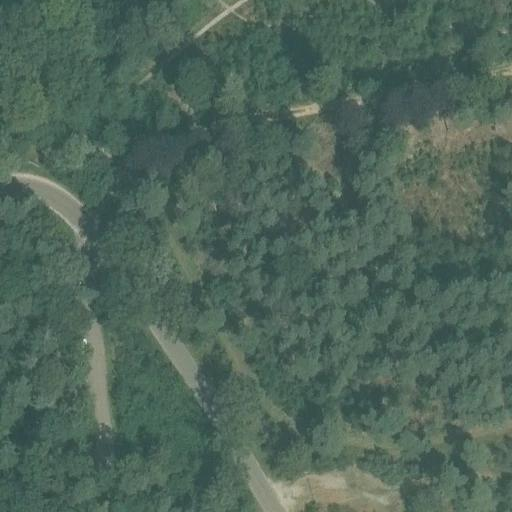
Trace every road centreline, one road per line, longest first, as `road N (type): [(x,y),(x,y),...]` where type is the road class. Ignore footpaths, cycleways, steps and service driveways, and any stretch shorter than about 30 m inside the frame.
road 1 (unclassified): [(281,511),(102,240),(44,190),(0,185)]
road 2 (track): [(112,511),(87,281),(94,232)]
